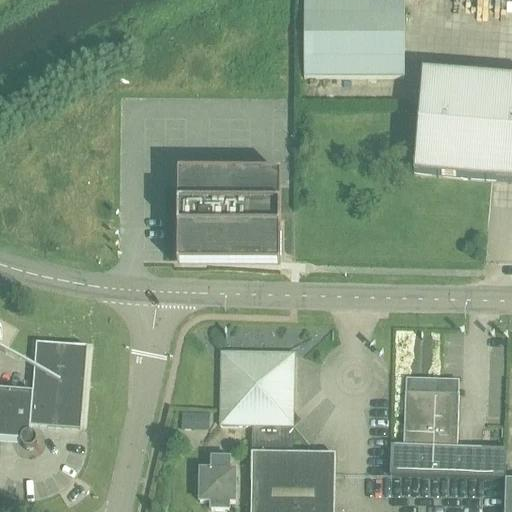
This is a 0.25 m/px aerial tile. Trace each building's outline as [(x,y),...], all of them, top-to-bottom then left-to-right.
[(304,0),(304,80),(404,80),(404,0),(304,0)] [(491,183),(511,185),(511,83),(422,76),(419,112),(414,177),(491,183)] [(281,176),(178,175),(177,268),(280,269),(281,176)] [(37,345),(33,394),(34,394),(31,427),(81,431),(87,349),(37,345)] [(250,511),(334,511),(335,457),(294,456),(294,440),(289,435),(301,423),(295,416),(296,355),(221,354),(219,429),(252,430),(250,511)] [(406,392),(405,433),(404,446),(391,445),(391,475),(505,478),(505,448),(458,447),(459,394),(440,393),(440,380),(409,379),(408,392),(406,392)] [(0,441),(21,443),(21,444),(21,446),(22,447),(23,448),(24,449),(25,450),(26,451),(28,451),(29,451),(31,451),(33,450),(34,450),(35,449),(36,448),(37,446),(37,445),(37,444),(37,442),(37,441),(37,440),(36,439),(36,438),(34,436),(32,435),(31,435),(31,427),(34,394),(33,394),(0,391),(0,441)] [(181,428),(194,428),(195,416),(182,415),(181,428)] [(211,511),(229,511),(229,506),(235,506),(236,473),(230,473),(230,460),(212,460),(211,472),(200,472),(200,477),(195,477),(195,499),(200,499),(200,505),(211,506),(211,511)]
